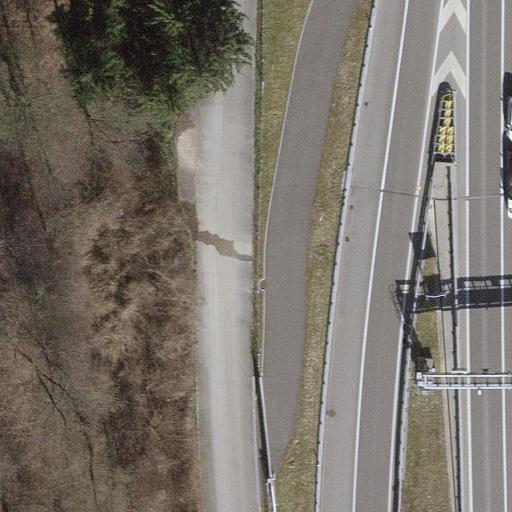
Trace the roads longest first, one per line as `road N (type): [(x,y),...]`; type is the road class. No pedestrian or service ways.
road 1 (motorway): [(427,0),(374,511)]
road 2 (track): [(235,492),(229,266),(237,0)]
